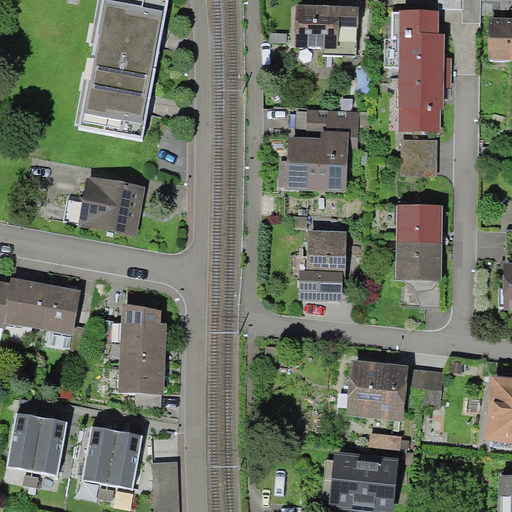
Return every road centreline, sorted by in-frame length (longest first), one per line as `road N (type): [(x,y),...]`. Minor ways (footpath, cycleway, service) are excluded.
road 1 (residential): [(250,0),(249,321),(459,347)]
road 2 (residential): [(459,347),(465,70)]
road 3 (residential): [(200,269),(198,0)]
road 4 (residential): [(198,511),(200,269)]
road 5 (residential): [(0,233),(200,269)]
